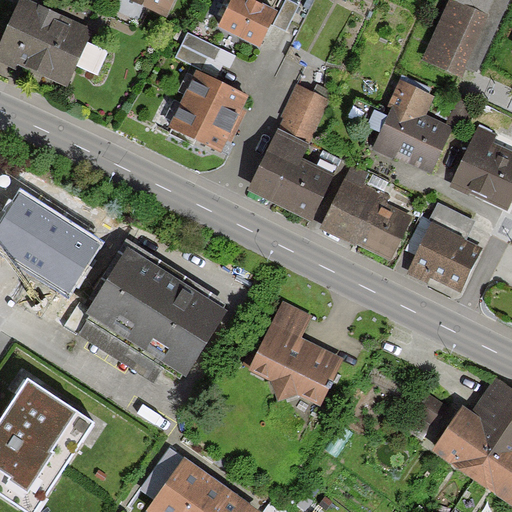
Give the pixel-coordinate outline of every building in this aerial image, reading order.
[(93,28),(29,0),(22,0),(0,48),(0,61),(13,67),(15,62),(67,86),(77,64),(87,42),(93,28)] [(128,0),(165,16),(171,0),(128,0)] [(276,13),(250,0),(235,0),(221,29),(259,48),(276,13)] [(511,0),(458,0),(433,54),(477,74),(511,0)] [(296,8),(285,2),(272,27),(283,33),(296,8)] [(233,54),(187,32),(176,55),(223,76),(233,54)] [(108,51),(87,42),(77,64),(98,74),(108,51)] [(184,104),(229,125),(242,98),(197,76),(184,104)] [(452,127),(425,116),(433,95),(401,81),(387,113),(376,108),(370,125),(382,130),(374,149),(432,174),(452,127)] [(326,102),(296,89),(278,129),(307,142),(326,102)] [(217,151),(229,125),(184,104),(172,129),(217,151)] [(494,138),(478,130),(450,187),(505,213),(511,199),(511,153),(491,144),(494,138)] [(311,222),(330,179),(298,164),(305,148),(277,136),(250,194),(311,222)] [(354,245),(361,244),(392,259),(409,221),(383,209),(387,202),(358,189),(364,176),(350,169),(322,230),(354,245)] [(37,201),(21,190),(0,223),(0,246),(70,292),(102,243),(88,233),(61,216),(37,201)] [(440,208),(431,226),(462,241),(471,223),(440,208)] [(462,241),(431,226),(406,275),(424,284),(428,275),(458,290),(478,249),(462,241)] [(230,304),(133,243),(88,313),(92,315),(89,320),(180,378),(184,372),(186,374),(230,304)] [(279,395),(297,388),(319,399),(340,356),(298,336),(309,315),(282,303),(260,347),(251,342),(241,363),(274,379),(279,395)] [(474,479),(511,421),(511,390),(495,379),(473,412),(462,404),(431,451),(474,479)] [(0,496),(24,511),(40,511),(95,427),(29,385),(2,427),(0,430),(0,496)] [(444,406),(417,388),(405,407),(432,424),(444,406)] [(511,421),(474,479),(511,503),(511,421)] [(155,500),(184,457),(170,447),(140,490),(155,500)] [(202,470),(184,457),(155,500),(148,511),(261,511),(234,493),(213,478),(202,470)]
